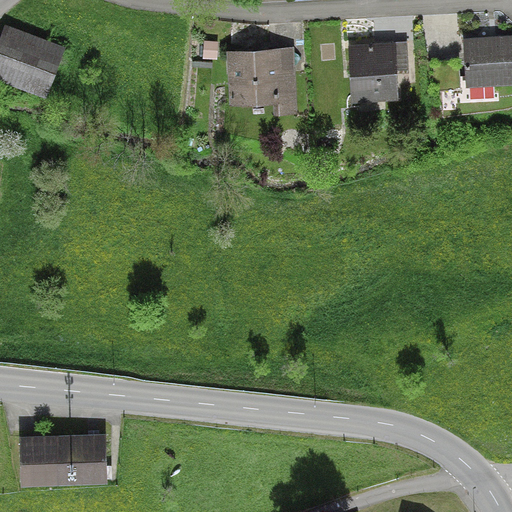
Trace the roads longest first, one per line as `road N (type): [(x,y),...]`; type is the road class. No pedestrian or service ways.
road 1 (tertiary): [(470,467),(420,434),(379,423),(0,384)]
road 2 (residential): [(511,0),(251,11),(158,0)]
road 3 (residential): [(338,511),(470,467)]
